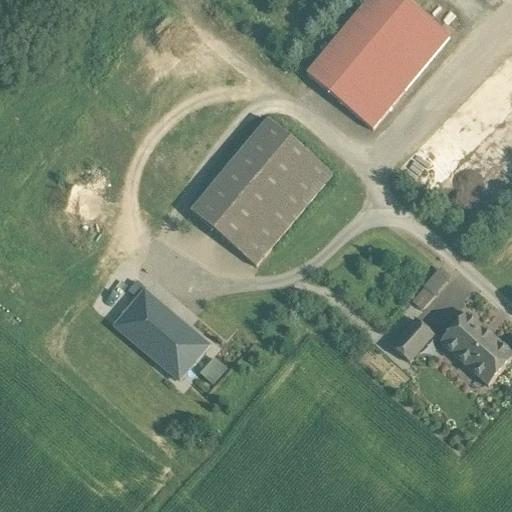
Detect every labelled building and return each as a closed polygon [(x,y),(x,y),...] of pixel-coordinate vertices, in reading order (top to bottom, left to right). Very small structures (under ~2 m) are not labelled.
[(450,39),(403,0),(371,0),(339,38),(405,93),(450,39)] [(405,93),(339,38),(307,77),(373,132),(405,94),(405,93)] [(269,122),(192,214),(256,268),(333,176),(269,122)] [(136,285),(130,293),(139,301),(145,293),(136,285)] [(427,289),(413,304),(422,312),(435,297),(427,289)] [(208,347),(145,293),(139,301),(115,328),(178,382),(208,347)] [(511,362),(511,355),(468,315),(441,345),(489,388),(511,362)] [(434,338),(417,322),(393,349),(410,365),(434,338)] [(211,385),(225,368),(213,358),(199,374),(211,385)]
